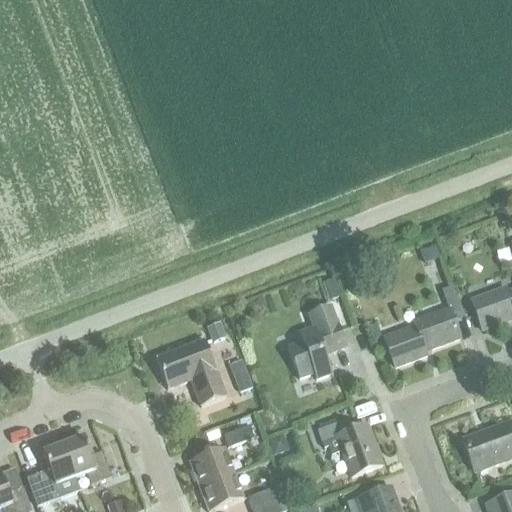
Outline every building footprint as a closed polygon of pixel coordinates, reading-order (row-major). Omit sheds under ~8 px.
[(427,261),(443,258),(440,244),(425,246),(427,261)] [(334,282),(322,286),(329,304),(340,300),(334,282)] [(400,337),(384,343),(395,371),(427,359),(425,354),(458,342),(457,337),(452,324),(464,320),(453,289),(440,293),(448,314),(413,327),(415,331),(400,337)] [(511,295),(507,297),(505,292),(470,305),(481,333),(511,321),(511,295)] [(337,328),(330,309),(308,317),(314,333),(299,339),(302,347),(288,352),(298,382),(313,377),(315,383),(331,377),(324,358),(347,350),(338,328),(337,328)] [(222,333),(219,325),(206,331),(212,346),(230,338),(227,331),(222,333)] [(156,363),(159,372),(167,393),(191,384),(201,410),(225,401),(215,375),(216,375),(205,345),(156,363)] [(341,455),(351,481),(382,470),(367,429),(351,435),(347,423),(317,434),(321,447),(323,452),(328,451),(331,459),(341,455)] [(511,425),(462,445),(473,477),(511,462),(511,425)] [(223,439),(228,452),(253,442),(249,429),(223,439)] [(288,454),(283,439),(268,444),(273,459),(288,454)] [(84,441),(63,449),(75,482),(86,478),(90,489),(111,482),(101,455),(91,460),(84,441)] [(34,449),(18,451),(20,471),(36,469),(34,449)] [(75,482),(63,449),(42,457),(49,475),(38,480),(48,506),(69,498),(64,486),(75,482)] [(189,466),(199,491),(233,478),(224,453),(189,466)] [(0,477),(0,511),(26,511),(18,492),(7,497),(0,477)] [(233,478),(199,491),(206,511),(220,511),(243,504),(233,478)] [(247,501),(250,511),(256,511),(285,502),(279,488),(272,491),(272,492),(247,501)] [(397,511),(390,492),(348,507),(349,511),(397,511)] [(511,511),(511,498),(486,508),(487,511),(511,511)] [(288,511),(285,502),(256,511),(288,511)]
